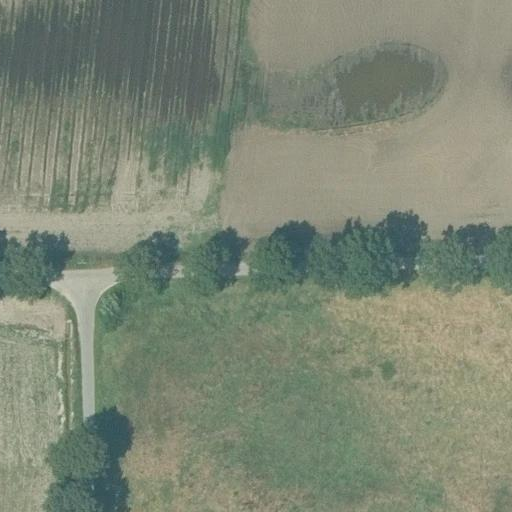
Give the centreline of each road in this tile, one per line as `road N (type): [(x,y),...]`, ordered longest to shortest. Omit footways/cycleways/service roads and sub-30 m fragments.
road 1 (unclassified): [(511,262),(90,278)]
road 2 (unclassified): [(81,511),(90,278)]
